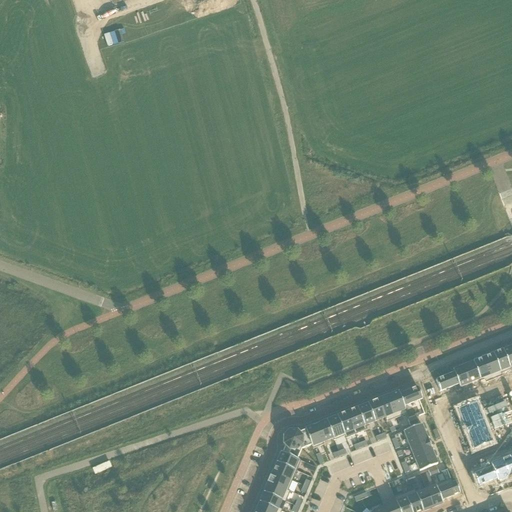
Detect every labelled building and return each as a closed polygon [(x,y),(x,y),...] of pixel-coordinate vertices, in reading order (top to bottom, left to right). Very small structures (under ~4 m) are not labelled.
[(511,346),(502,350),(510,370),(511,369),(511,346)] [(502,350),(493,354),(501,376),(502,376),(501,374),(510,370),(502,350)] [(493,354),(483,358),(491,380),(501,376),(493,354)] [(483,358),(473,362),(481,384),(491,380),(483,358)] [(473,362),(463,366),(470,384),(479,380),(481,385),(481,384),(473,362)] [(463,366),(452,370),(460,388),(470,384),(463,366)] [(453,374),(435,381),(440,392),(458,385),(459,388),(460,388),(452,370),(453,374)] [(398,392),(397,392),(406,414),(407,414),(404,406),(418,401),(419,400),(422,399),(417,388),(399,395),(398,392)] [(397,392),(387,396),(396,418),(406,414),(397,392)] [(387,396),(377,400),(386,422),(396,418),(387,396)] [(377,400),(367,404),(374,422),(384,418),(386,423),(386,422),(377,400)] [(475,403),(458,410),(461,418),(479,411),(475,403)] [(367,404),(357,408),(366,431),(366,430),(364,426),(374,422),(367,404)] [(357,408),(347,413),(355,435),(366,431),(357,408)] [(479,411),(461,418),(464,426),(463,426),(464,426),(482,419),(479,411)] [(347,413),(337,417),(345,438),(355,435),(347,413)] [(337,417),(326,421),(334,441),(344,436),(345,439),(345,438),(337,417)] [(482,419),(464,426),(467,434),(485,427),(482,419)] [(319,423),(315,425),(323,445),(324,445),(323,442),(332,438),(333,441),(334,441),(326,421),(319,424),(319,423)] [(312,427),(305,429),(313,449),(323,445),(315,425),(311,426),(312,427)] [(419,425),(403,432),(407,440),(424,433),(421,425),(419,425)] [(485,427),(467,434),(467,435),(467,434),(470,442),(488,435),(485,427)] [(289,431),(286,434),(301,450),(311,446),(312,449),(313,449),(305,429),(304,429),(305,431),(298,433),(296,432),(289,431)] [(424,433),(407,440),(410,448),(428,441),(428,440),(427,440),(424,433)] [(281,452),(281,453),(300,462),(301,461),(297,460),(301,450),(286,434),(283,437),(283,445),(285,446),(282,453),(281,452)] [(488,435),(470,442),(474,450),(491,443),(488,435)] [(428,441),(410,448),(413,456),(431,448),(428,441)] [(431,448),(413,456),(416,463),(434,456),(431,449),(431,448)] [(511,462),(508,452),(499,456),(508,479),(511,477),(511,462)] [(281,453),(276,463),(296,471),(300,462),(281,453)] [(434,456),(416,463),(419,472),(429,468),(435,465),(437,465),(434,456)] [(499,456),(489,460),(497,482),(507,479),(508,479),(499,456)] [(476,474),(473,475),(477,486),(496,479),(497,483),(497,482),(489,460),(488,460),(490,466),(475,472),(476,474)] [(109,462),(92,469),(95,474),(111,467),(109,462)] [(276,463),(272,473),(292,481),(296,471),(276,463)] [(269,477),(267,483),(290,492),(288,491),(292,481),(272,473),(270,477),(269,477)] [(450,479),(435,486),(442,504),(443,504),(441,501),(459,494),(455,483),(452,484),(450,479)] [(268,483),(263,493),(285,502),(290,492),(267,483),(268,483)] [(435,487),(426,490),(433,508),(442,504),(435,486),(434,486),(435,487)] [(422,511),(414,490),(404,494),(410,511),(422,511)] [(414,490),(422,511),(423,511),(433,508),(426,490),(416,494),(414,490)] [(263,493),(259,503),(281,511),(285,502),(263,493)] [(374,511),(372,511),(410,511),(404,494),(394,498),(395,502),(395,503),(394,503),(384,507),(383,507),(374,511)] [(281,511),(259,503),(255,511),(281,511)]
